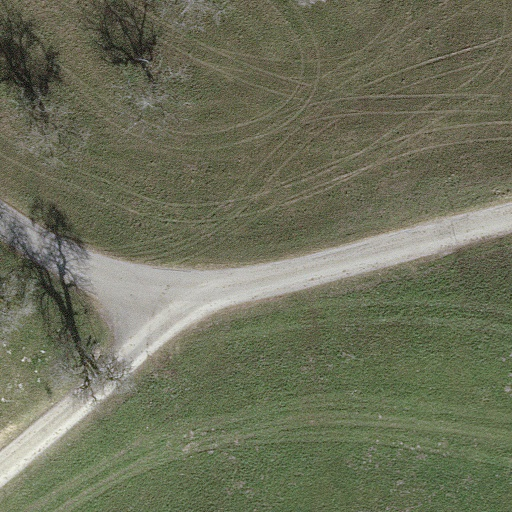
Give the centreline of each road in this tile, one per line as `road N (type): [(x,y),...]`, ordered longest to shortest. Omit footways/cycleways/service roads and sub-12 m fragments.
road 1 (unclassified): [(511,228),(222,298),(151,303),(54,267),(0,225)]
road 2 (track): [(0,480),(144,364),(151,303)]
